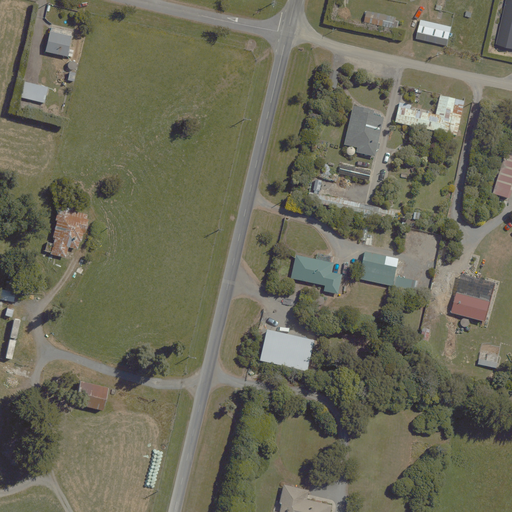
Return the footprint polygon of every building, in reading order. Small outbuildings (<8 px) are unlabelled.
[(511,0),(506,0),(498,42),(511,44),(511,0)] [(369,8),(368,16),(330,9),(328,20),(403,34),(406,23),(396,21),(398,13),(369,8)] [(452,22),(421,16),(416,37),(448,43),(452,22)] [(50,24),(45,50),(73,55),(74,48),(68,47),(72,28),(50,24)] [(49,84),(21,77),(16,96),(44,103),(49,84)] [(419,98),(402,94),(395,120),(457,135),(466,99),(441,92),(435,114),(416,109),(419,98)] [(358,154),(377,158),(387,111),(354,104),(345,145),(348,145),(348,146),(347,146),(347,147),(346,148),(346,149),(346,150),(346,151),(347,151),(347,152),(348,153),(349,154),(350,154),(351,154),(352,154),(353,154),(354,154),(354,153),(355,153),(356,152),(356,151),(357,150),(357,149),(357,148),(356,147),(359,148),(358,154)] [(511,157),(504,155),(492,193),(509,199),(511,189),(511,157)] [(69,246),(77,248),(89,213),(76,210),(77,207),(57,203),(47,251),(67,255),(69,246)] [(360,278),(416,289),(418,280),(396,276),(400,256),(366,250),(360,278)] [(318,252),(317,257),(298,252),(293,278),(327,285),(326,292),(339,295),(343,275),(332,272),(335,260),(332,260),(333,255),(318,252)] [(2,287),(0,295),(0,297),(14,301),(16,290),(2,287)] [(451,311),(463,315),(460,324),(469,327),(471,318),(484,322),(492,297),(466,289),(465,293),(458,291),(451,311)] [(268,326),(260,358),(309,370),(316,338),(268,326)] [(27,348),(7,344),(5,354),(24,359),(27,348)] [(500,355),(482,349),(477,363),(496,369),(500,355)] [(272,511),(331,511),(332,502),(308,499),(310,487),(284,483),(282,503),(274,502),(272,511)]
